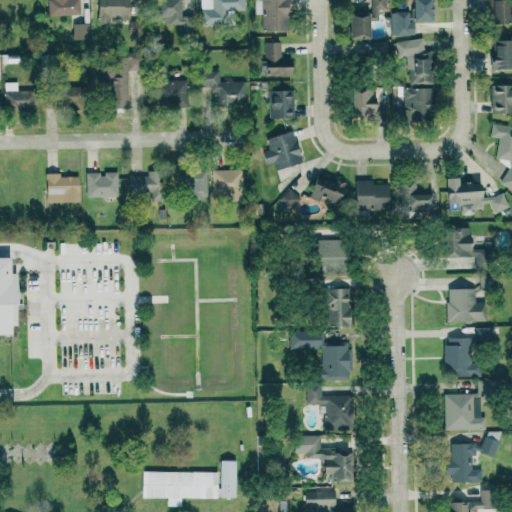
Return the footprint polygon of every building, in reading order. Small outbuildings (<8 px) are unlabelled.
[(78,0),(46,0),(47,16),(79,15),(78,0)] [(97,0),(97,21),(109,22),(109,19),(129,19),(129,0),(124,0),(97,0)] [(181,0),(155,0),(156,17),(162,17),(163,25),(182,24),(181,0)] [(199,0),(200,24),(227,23),(226,10),(245,10),(244,0),(199,0)] [(253,0),(254,14),(261,14),(261,30),(288,30),(286,0),(253,0)] [(431,20),(430,0),(410,0),(411,11),(390,11),(391,35),(414,35),(413,21),(431,20)] [(490,0),(491,23),(507,23),(506,0),(490,0)] [(348,39),(368,38),(367,13),(348,14),(348,39)] [(88,24),(72,24),(72,39),(88,39),(88,24)] [(395,40),(395,57),(406,56),(407,84),(432,83),(431,51),(422,51),(422,39),(395,40)] [(511,39),(491,40),(491,69),(511,69),(511,39)] [(385,55),(386,41),(371,40),(370,54),(385,55)] [(290,75),(290,57),(280,57),(279,42),(263,42),(264,76),(290,75)] [(127,69),(136,69),(136,54),(112,54),(112,65),(97,65),(97,84),(107,84),(106,108),(127,108),(127,69)] [(244,81),(219,81),(219,70),(199,71),(199,89),(216,88),(217,103),(245,102),(244,81)] [(186,106),(186,80),(157,80),(158,106),(186,106)] [(17,81),(3,82),(3,109),(34,109),(34,90),(17,90),(17,81)] [(510,112),(510,84),(490,85),(491,113),(510,112)] [(79,87),(56,86),(55,106),(78,107),(79,87)] [(351,119),(374,118),(373,87),(349,88),(351,119)] [(430,87),(402,88),(403,109),(395,109),(395,124),(431,123),(430,87)] [(293,118),(292,90),(268,90),(269,118),(293,118)] [(495,159),(506,160),(503,186),(511,187),(511,126),(491,124),(490,137),(497,138),(495,159)] [(273,162),(275,169),(300,162),(291,130),(264,138),(268,149),(261,151),(264,164),(273,162)] [(190,201),(207,201),(206,169),(171,170),(172,186),(189,186),(190,201)] [(211,169),(211,195),(223,195),(223,202),(242,201),(241,169),(211,169)] [(85,173),(85,197),(118,196),(117,171),(103,172),(103,173),(85,173)] [(45,173),(45,193),(62,193),(63,202),(78,202),(78,176),(58,176),(58,173),(45,173)] [(161,198),(160,174),(127,174),(127,199),(161,198)] [(307,197),(327,204),(329,199),(337,202),(344,182),(337,180),(335,184),(314,177),(307,197)] [(445,203),(457,202),(461,212),(461,214),(465,214),(482,207),(482,203),(488,203),(492,213),(507,207),(502,192),(492,196),(481,197),(480,193),(479,183),(457,185),(456,177),(444,178),(445,203)] [(387,183),(372,184),(372,180),(353,180),(354,209),(387,209),(387,183)] [(430,209),(430,193),(415,194),(415,182),(398,182),(399,209),(430,209)] [(299,198),(288,188),(277,200),(289,210),(299,198)] [(469,228),(442,228),(443,257),(470,256),(469,228)] [(320,263),(320,272),(345,271),(344,249),(335,249),(335,239),(315,240),(315,249),(308,250),(309,263),(320,263)] [(0,334),(10,334),(10,325),(16,325),(14,273),(8,273),(8,257),(0,257),(0,334)] [(327,326),(349,326),(350,288),(322,288),(322,309),(327,309),(327,326)] [(474,288),(446,289),(447,322),(484,321),(484,302),(474,303),(474,288)] [(489,327),(474,327),(474,343),(489,344),(489,327)] [(320,348),(320,368),(315,368),(315,380),(349,380),(349,345),(322,345),(322,331),(288,331),(288,348),(320,348)] [(443,376),(473,375),(472,337),(442,338),(443,376)] [(351,395),(320,395),(320,384),(305,384),(305,404),(323,404),(323,431),(350,432),(351,395)] [(484,430),(484,417),(471,417),(471,405),(476,405),(476,394),(443,393),(443,429),(484,430)] [(319,435),(294,435),(294,453),(305,453),(305,458),(323,458),(323,474),(329,474),(329,479),(346,479),(346,448),(319,448),(319,435)] [(498,441),(484,436),(479,452),(493,457),(498,441)] [(447,482),(480,481),(479,455),(475,455),(475,443),(449,443),(449,458),(446,458),(447,482)] [(235,460),(219,460),(219,497),(235,498),(235,460)] [(216,498),(217,471),(141,470),(141,497),(166,498),(166,506),(180,506),(180,497),(216,498)] [(492,508),(492,488),(479,489),(479,501),(447,501),(446,511),(475,511),(476,508),(492,508)] [(334,491),(303,491),(303,507),(315,507),(314,511),(351,511),(352,509),(334,509),(334,491)]
